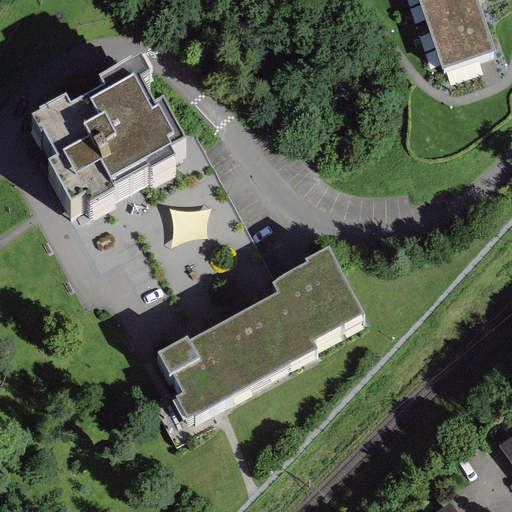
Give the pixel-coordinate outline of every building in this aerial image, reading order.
[(472,0),(417,0),(443,74),(492,58),(472,0)] [(21,140),(72,233),(190,169),(139,76),(21,140)] [(212,240),(211,211),(175,212),(176,241),(212,240)] [(269,304),(148,363),(182,433),(319,366),(312,351),(362,327),(329,261),(264,292),(269,304)] [(511,440),(498,451),(511,469),(511,440)]
